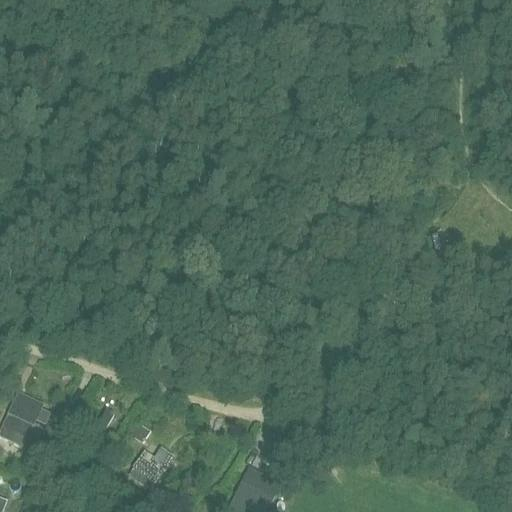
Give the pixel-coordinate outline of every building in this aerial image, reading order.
[(22,388),(6,420),(32,434),(40,420),(47,423),(56,406),(22,388)] [(106,409),(120,416),(130,398),(117,390),(106,409)] [(0,439),(10,443),(15,429),(0,424),(0,439)] [(135,460),(155,479),(180,455),(165,440),(154,451),(149,446),(135,460)] [(248,465),(236,496),(245,499),(251,484),(258,487),(264,471),(248,465)] [(0,511),(9,511),(12,493),(0,491),(0,511)]
